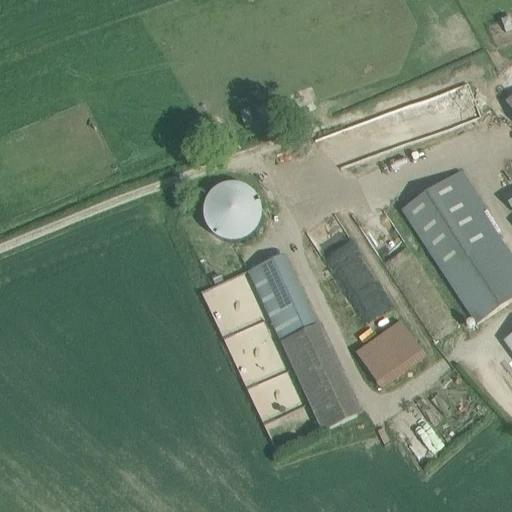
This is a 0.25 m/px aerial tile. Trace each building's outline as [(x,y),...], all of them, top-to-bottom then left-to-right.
[(511,303),(511,254),(472,194),(476,192),(464,174),(461,176),(459,173),(401,212),(476,327),(511,303)] [(261,231),(249,180),(202,192),(214,242),(261,231)] [(511,190),(503,197),(511,209),(511,190)] [(249,274),(281,343),(316,327),(284,257),(249,274)] [(400,321),(354,352),(380,389),(426,358),(400,321)] [(511,337),(503,344),(511,355),(511,337)]
